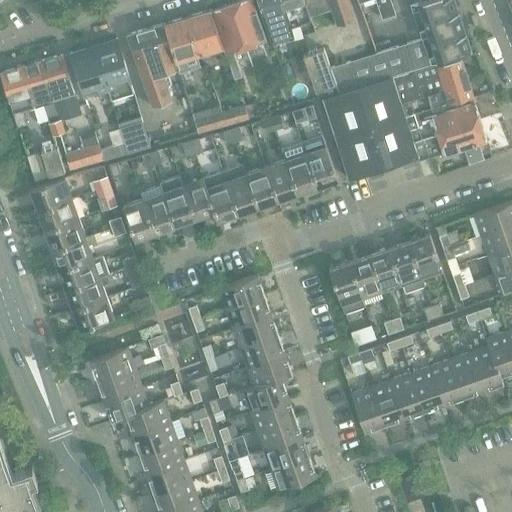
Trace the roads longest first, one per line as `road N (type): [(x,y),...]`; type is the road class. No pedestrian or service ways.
road 1 (residential): [(369,511),(348,488),(312,388),(312,358),(277,253)]
road 2 (residential): [(277,253),(511,168)]
road 3 (tertiary): [(103,511),(63,448),(11,307)]
road 4 (residential): [(161,266),(263,232),(277,253)]
road 5 (residential): [(26,37),(145,0)]
